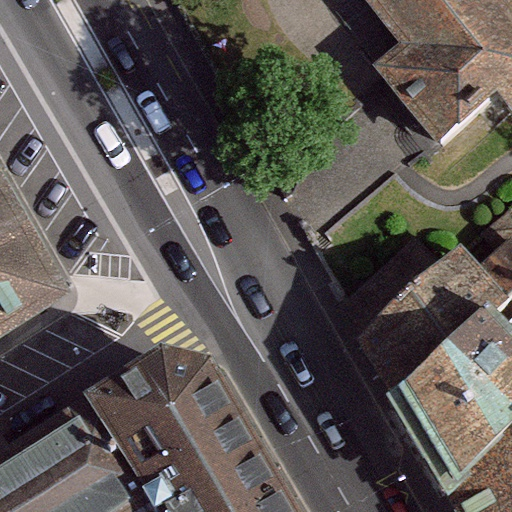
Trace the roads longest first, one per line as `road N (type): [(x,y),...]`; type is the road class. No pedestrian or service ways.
road 1 (primary): [(60,0),(225,286)]
road 2 (residential): [(225,286),(0,425)]
road 3 (primary): [(225,286),(357,511)]
